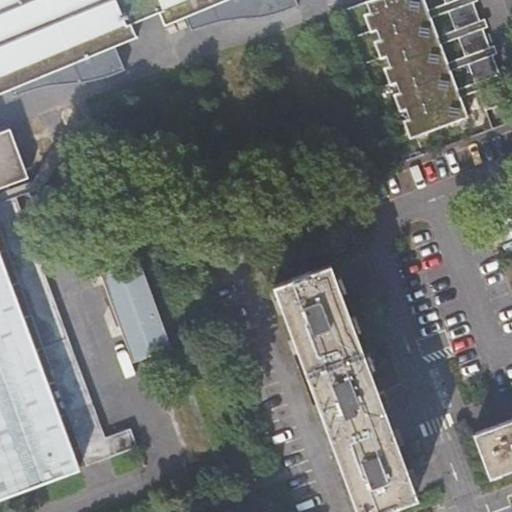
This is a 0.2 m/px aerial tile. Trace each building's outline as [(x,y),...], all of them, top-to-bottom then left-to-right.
[(0,0),(0,79),(205,0),(0,0)] [(362,0),(406,136),(487,111),(477,80),(501,72),(478,0),(362,0)] [(196,262),(227,250),(221,234),(190,247),(196,262)] [(0,240),(0,499),(4,511),(6,511),(89,480),(0,240)] [(140,255),(101,269),(133,359),(172,345),(140,255)] [(274,286),(360,511),(377,511),(419,496),(330,264),(274,286)] [(55,374),(83,463),(138,446),(132,426),(103,436),(70,333),(42,342),(53,375),(55,374)] [(485,481),(511,470),(511,421),(470,438),(485,481)]
